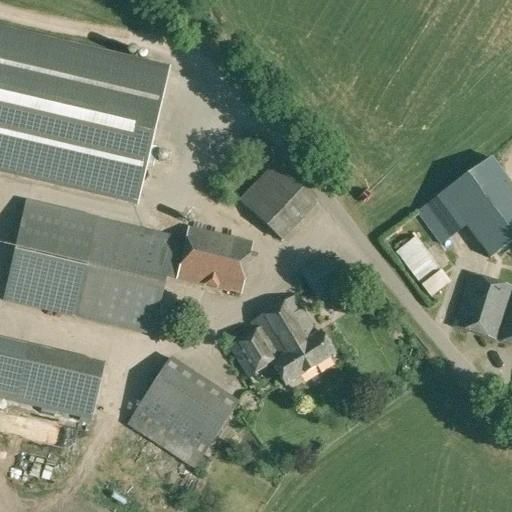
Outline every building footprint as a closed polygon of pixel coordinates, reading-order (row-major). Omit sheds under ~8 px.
[(0,173),(136,205),(167,72),(0,32),(0,173)] [(489,259),(511,242),(511,188),(490,158),(442,193),(415,214),(440,246),(466,227),(489,259)] [(281,241),(315,205),(282,174),(248,210),(281,241)] [(184,245),(173,243),(174,238),(96,220),(96,219),(27,203),(4,301),(73,318),(73,317),(151,335),(167,269),(178,272),(177,279),(240,294),(252,244),(188,229),(184,245)] [(432,292),(450,277),(416,236),(398,251),(432,292)] [(316,302),(346,284),(329,256),(299,274),(316,302)] [(511,288),(469,275),(452,328),(511,346),(511,288)] [(312,327),(293,297),(250,324),(255,332),(229,349),(247,379),(271,365),(284,387),(334,356),(333,354),(334,351),(330,343),(326,343),(320,333),(319,333),(314,325),(312,327)] [(101,389),(108,356),(48,344),(46,356),(22,351),(13,399),(72,411),(77,384),(101,389)] [(194,471),(238,403),(169,358),(125,425),(194,471)] [(163,503),(159,511),(176,511),(178,507),(163,503)]
